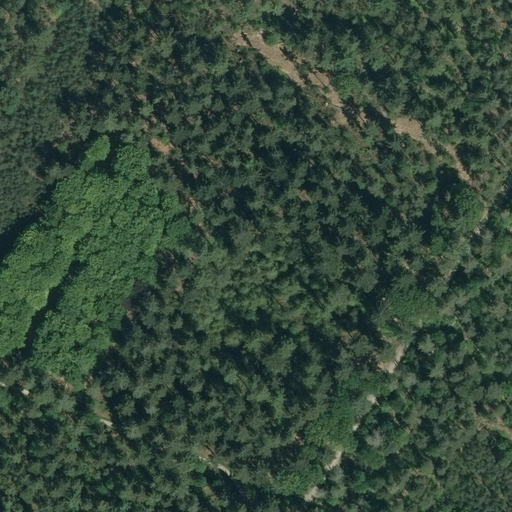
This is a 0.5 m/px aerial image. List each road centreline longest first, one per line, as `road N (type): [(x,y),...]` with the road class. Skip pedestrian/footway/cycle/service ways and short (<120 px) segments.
road 1 (track): [(298,511),(511,170)]
road 2 (unknown): [(446,511),(392,467),(385,445),(511,250)]
